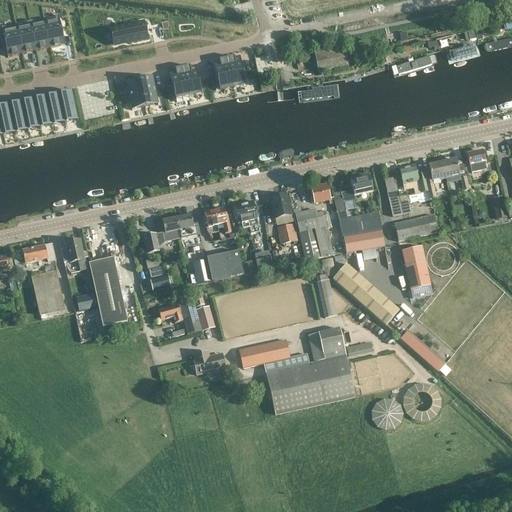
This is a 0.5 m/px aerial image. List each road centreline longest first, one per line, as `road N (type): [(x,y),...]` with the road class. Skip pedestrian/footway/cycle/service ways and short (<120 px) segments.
road 1 (tertiary): [(0,235),(511,124)]
road 2 (residential): [(267,39),(0,95)]
